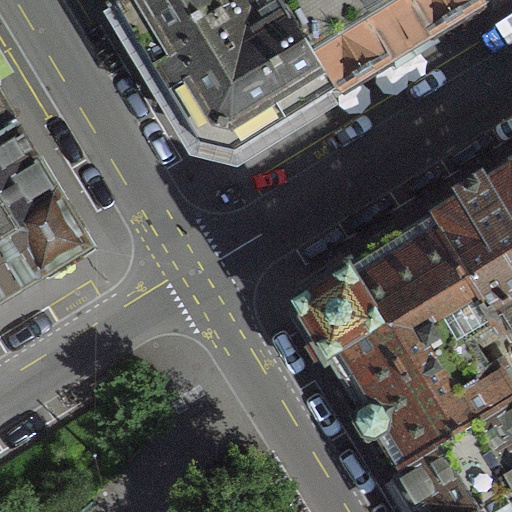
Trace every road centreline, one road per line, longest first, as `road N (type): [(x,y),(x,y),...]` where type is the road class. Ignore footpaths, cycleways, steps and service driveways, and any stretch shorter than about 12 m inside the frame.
road 1 (residential): [(195,280),(511,82)]
road 2 (residential): [(195,280),(24,0)]
road 3 (residential): [(195,280),(335,511)]
road 4 (residential): [(0,402),(195,280)]
